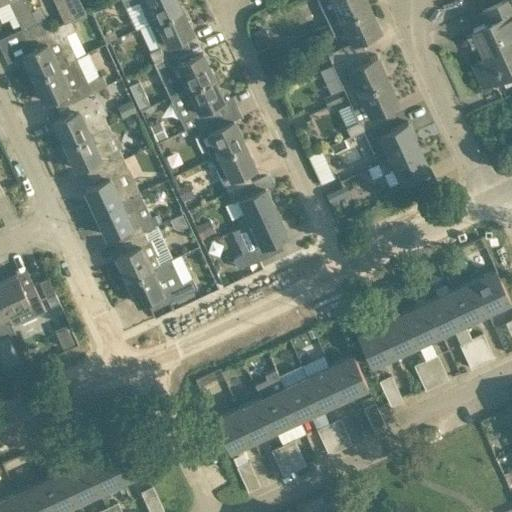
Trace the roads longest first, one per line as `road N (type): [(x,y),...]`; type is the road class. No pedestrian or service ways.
road 1 (residential): [(343,267),(218,0)]
road 2 (residential): [(410,0),(401,11),(488,199)]
road 3 (unclassified): [(145,359),(343,267)]
road 4 (residential): [(240,511),(396,442)]
road 5 (residential): [(213,511),(145,359)]
road 6 (residential): [(129,365),(54,220)]
road 7 (unclassified): [(343,267),(488,199)]
road 8 (unclassified): [(0,425),(129,365)]
road 9 (residential): [(54,220),(0,100)]
road 10 (residential): [(401,419),(511,366)]
